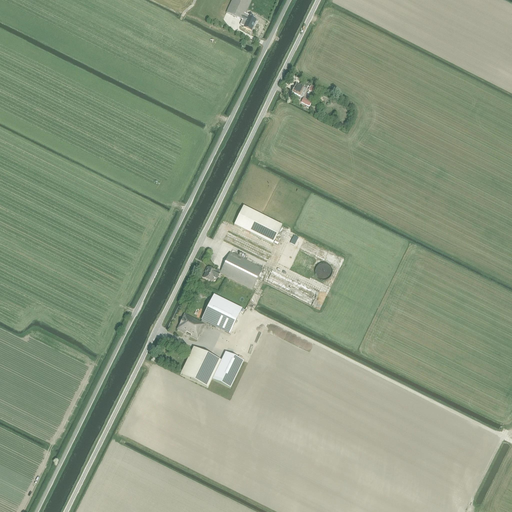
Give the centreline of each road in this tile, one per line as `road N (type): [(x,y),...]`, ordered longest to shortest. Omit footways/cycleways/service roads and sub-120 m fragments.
road 1 (tertiary): [(65,511),(317,0)]
road 2 (unclassified): [(36,511),(288,0)]
